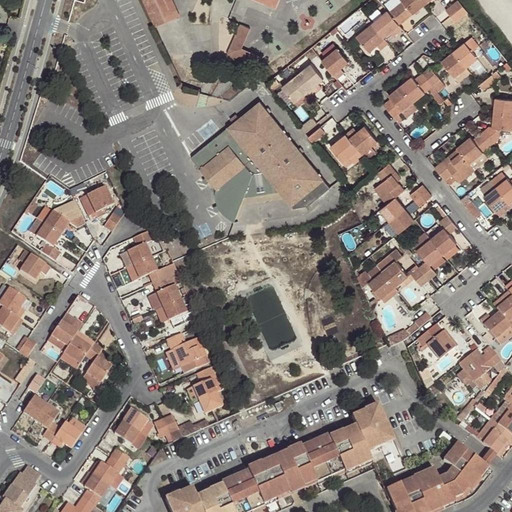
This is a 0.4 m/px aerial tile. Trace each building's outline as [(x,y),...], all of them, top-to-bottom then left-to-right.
[(172,0),(142,0),(155,27),(180,17),(172,0)] [(425,4),(421,0),(402,0),(403,1),(389,12),(400,25),(425,4)] [(457,0),(446,10),(450,16),(463,6),(458,0),(457,0)] [(455,22),(468,11),(463,6),(450,16),(455,22)] [(403,29),(400,25),(389,12),(388,10),(373,22),(384,36),(390,31),(393,29),(397,35),(403,29)] [(356,35),(368,25),(364,19),(352,29),(356,35)] [(384,36),(373,22),(368,25),(356,35),(369,50),(376,45),(378,43),(383,48),(389,43),(384,36)] [(250,27),(241,23),(227,53),(235,56),(243,60),(252,64),(257,67),(261,57),(241,48),(250,27)] [(465,42),(453,52),(466,67),(478,58),(465,42)] [(326,57),(321,60),(337,79),(343,75),(339,70),(341,68),(348,62),(333,43),(322,53),(326,57)] [(466,67),(453,52),(442,61),(455,76),(466,67)] [(311,63),(296,75),(309,91),(312,96),(318,91),(314,86),(317,85),(324,79),(311,63)] [(431,67),(423,74),(433,86),(441,80),(431,67)] [(459,82),(471,73),(466,67),(455,76),(459,82)] [(497,71),(479,84),(485,91),(502,77),(497,71)] [(433,86),(423,74),(415,80),(412,76),(400,87),(413,102),(429,90),(433,86)] [(309,91),(296,75),(282,86),(295,102),(309,91)] [(433,95),(438,92),(433,86),(429,90),(433,95)] [(400,87),(389,95),(391,98),(383,105),(394,117),(401,111),(413,102),(400,87)] [(298,107),(312,96),(309,91),(295,102),(298,107)] [(511,113),(511,99),(495,97),(493,112),(511,113)] [(235,220),(244,197),(245,193),(277,188),(279,191),(293,208),(308,205),(329,188),(302,153),(304,151),(301,147),(299,149),(270,113),(272,111),(269,107),(267,109),(261,100),(191,157),(217,190),(216,191),(216,192),(216,193),(216,194),(216,195),(216,197),(216,199),(217,201),(217,203),(218,205),(219,206),(219,207),(220,209),(221,210),(222,212),(224,213),(225,215),(227,216),(230,218),(231,219),(235,220)] [(406,117),(418,108),(413,102),(401,111),(406,117)] [(489,125),(480,133),(490,146),(499,138),(500,129),(511,129),(511,113),(493,112),(492,126),(489,125)] [(313,117),(301,127),(304,130),(316,121),(313,117)] [(306,133),(318,123),(316,121),(304,130),(306,133)] [(351,129),(345,134),(358,150),(362,154),(371,147),(378,141),(365,125),(357,131),(355,133),(351,129)] [(321,127),(309,137),(310,139),(322,129),(321,127)] [(322,129),(310,139),(313,142),(325,133),(322,129)] [(470,136),(456,147),(457,149),(469,163),(483,152),(490,146),(480,133),(473,139),(470,136)] [(358,150),(345,134),(330,146),(343,162),(358,150)] [(362,154),(364,156),(366,159),(375,151),(371,147),(362,154)] [(459,181),(474,169),(469,163),(457,149),(450,154),(453,158),(445,164),(443,161),(435,168),(445,180),(453,174),(457,179),(459,181)] [(354,164),(364,156),(362,154),(358,150),(343,162),(347,167),(353,162),(354,164)] [(469,163),(474,169),(488,157),(483,152),(469,163)] [(450,154),(443,161),(445,164),(453,158),(450,154)] [(511,166),(507,162),(506,164),(502,167),(505,171),(511,166)] [(389,163),(377,173),(383,181),(374,188),(386,204),(395,196),(404,189),(400,184),(398,181),(400,179),(402,178),(389,163)] [(511,182),(503,172),(491,182),(496,188),(508,203),(511,199),(511,182)] [(445,180),(450,186),(457,179),(453,174),(445,180)] [(496,188),(491,182),(481,190),(486,196),(496,188)] [(427,191),(423,185),(410,195),(415,201),(427,191)] [(105,187),(86,195),(97,219),(106,214),(104,209),(113,205),(105,187)] [(245,193),(244,197),(279,191),(277,188),(245,193)] [(496,188),(486,196),(484,197),(497,212),(508,203),(496,188)] [(427,191),(415,201),(420,207),(432,197),(427,191)] [(386,204),(379,209),(389,221),(405,208),(395,196),(386,204)] [(465,205),(475,218),(481,213),(471,200),(465,205)] [(500,216),(511,207),(508,203),(497,212),(500,216)] [(78,209),(77,206),(58,215),(62,218),(78,209)] [(46,207),(38,219),(45,223),(53,212),(46,207)] [(405,208),(389,221),(399,233),(414,220),(405,208)] [(76,229),(86,224),(78,209),(62,218),(58,215),(53,212),(45,223),(61,234),(69,224),(76,229)] [(104,227),(111,232),(121,219),(113,213),(104,227)] [(458,228),(447,215),(439,222),(444,228),(431,238),(443,253),(456,243),(449,234),(458,228)] [(45,223),(38,219),(29,232),(35,236),(45,223)] [(53,247),(61,234),(45,223),(35,236),(47,244),(42,252),(55,261),(61,253),(53,247)] [(127,252),(133,265),(152,257),(146,244),(153,241),(148,231),(133,238),(137,247),(127,252)] [(431,238),(426,232),(412,243),(417,249),(431,238)] [(427,261),(430,264),(431,263),(442,254),(443,253),(431,238),(417,249),(427,261)] [(407,246),(404,248),(405,250),(407,253),(411,256),(413,254),(407,246)] [(31,254),(25,250),(19,260),(25,263),(31,254)] [(398,259),(407,253),(405,250),(396,256),(398,259)] [(45,276),(51,267),(31,254),(25,263),(20,270),(35,280),(40,272),(45,276)] [(447,260),(442,254),(431,263),(435,269),(447,260)] [(152,257),(133,265),(139,279),(148,275),(151,281),(152,283),(177,273),(173,263),(158,270),(152,257)] [(395,260),(382,271),(395,287),(409,275),(395,260)] [(481,260),(476,264),(479,268),(485,264),(481,260)] [(427,261),(419,267),(430,279),(437,273),(430,264),(427,261)] [(358,265),(354,269),(357,275),(363,272),(358,265)] [(369,275),(365,278),(374,289),(371,292),(378,300),(381,298),(395,287),(382,271),(377,265),(367,272),(369,275)] [(422,286),(430,279),(419,267),(411,273),(415,278),(422,286)] [(177,273),(152,283),(156,293),(147,297),(153,311),(155,310),(162,307),(181,299),(175,285),(181,282),(177,273)] [(395,287),(398,292),(415,278),(411,273),(409,275),(395,287)] [(9,287),(0,301),(0,305),(3,307),(20,318),(20,319),(24,313),(19,310),(21,307),(26,299),(9,287)] [(385,302),(398,292),(395,287),(381,298),(385,302)] [(499,313),(507,323),(511,319),(511,297),(508,292),(502,297),(506,301),(496,309),(499,313)] [(502,297),(493,305),(496,309),(506,301),(502,297)] [(181,299),(162,307),(168,321),(187,313),(181,299)] [(20,318),(3,307),(0,311),(0,327),(9,333),(20,318)] [(168,321),(162,307),(155,310),(161,324),(168,321)] [(419,328),(432,319),(427,312),(414,322),(415,324),(419,328)] [(480,321),(495,339),(510,327),(507,323),(499,313),(491,319),(489,321),(486,317),(480,321)] [(65,314),(50,336),(67,347),(77,332),(82,325),(65,314)] [(13,336),(23,320),(20,319),(20,318),(9,333),(13,336)] [(405,332),(410,336),(419,328),(415,324),(405,332)] [(162,332),(166,341),(181,334),(178,325),(162,332)] [(442,332),(436,325),(416,340),(419,344),(416,346),(420,351),(427,345),(429,348),(439,360),(455,348),(442,332)] [(500,346),(511,335),(511,329),(510,327),(495,339),(500,346)] [(445,330),(442,332),(455,348),(457,346),(445,330)] [(67,347),(64,352),(63,353),(79,364),(85,356),(90,347),(80,341),(84,336),(77,332),(67,347)] [(181,334),(166,341),(170,350),(173,349),(181,367),(193,362),(206,356),(203,348),(199,349),(194,339),(185,343),(181,334)] [(50,336),(47,341),(64,352),(67,347),(50,336)] [(90,347),(94,343),(84,336),(80,341),(90,347)] [(19,352),(28,338),(25,337),(16,350),(19,352)] [(36,344),(28,338),(19,352),(27,358),(36,344)] [(198,338),(194,339),(199,349),(203,348),(198,338)] [(103,349),(94,343),(90,347),(85,356),(93,362),(85,373),(100,383),(111,366),(98,357),(103,349)] [(427,345),(420,351),(422,354),(429,348),(427,345)] [(173,371),(181,367),(173,349),(170,350),(165,352),(173,371)] [(504,366),(491,349),(482,357),(476,350),(458,364),(463,370),(472,380),(480,390),(491,381),(485,373),(493,367),(497,372),(504,366)] [(63,353),(60,358),(76,369),(79,364),(63,353)] [(193,362),(196,369),(209,363),(207,358),(206,356),(193,362)] [(211,367),(196,373),(200,382),(193,386),(198,400),(216,392),(211,379),(216,377),(211,367)] [(507,371),(503,368),(498,375),(502,377),(507,371)] [(465,387),(472,380),(463,370),(456,376),(465,387)] [(100,383),(85,373),(81,381),(95,390),(100,383)] [(45,380),(37,375),(28,388),(36,393),(45,380)] [(198,400),(193,386),(187,389),(193,403),(198,400)] [(493,390),(488,387),(484,393),(488,396),(493,390)] [(223,406),(216,392),(198,400),(204,414),(223,406)] [(35,396),(23,413),(36,421),(47,404),(35,396)] [(469,405),(473,407),(474,406),(477,402),(474,400),(473,399),(469,405)] [(274,404),(278,412),(283,410),(279,402),(274,404)] [(59,412),(47,404),(36,421),(47,429),(43,436),(51,442),(60,428),(52,423),(59,412)] [(350,416),(355,426),(367,452),(394,440),(377,404),(364,409),(361,404),(355,407),(357,413),(350,416)] [(496,413),(491,419),(497,424),(511,435),(511,405),(502,417),(496,413)] [(131,408),(122,421),(140,433),(145,437),(152,426),(151,422),(150,422),(148,421),(149,419),(131,408)] [(172,414),(162,419),(169,434),(179,429),(172,414)] [(81,433),(85,427),(72,417),(68,424),(81,433)] [(169,434),(162,419),(154,423),(160,438),(169,434)] [(497,424),(491,419),(480,434),(486,438),(497,424)] [(140,433),(122,421),(114,434),(132,445),(140,433)] [(238,421),(233,423),(237,430),(241,428),(238,421)] [(60,428),(51,442),(57,446),(60,441),(63,443),(71,448),(81,433),(68,424),(65,422),(60,428)] [(334,434),(326,438),(342,474),(343,477),(372,463),(367,452),(355,426),(342,431),(339,424),(332,427),(334,434)] [(486,438),(482,443),(489,448),(497,454),(502,448),(507,441),(511,444),(511,435),(497,424),(486,438)] [(313,441),(300,447),(316,483),(317,485),(342,474),(326,438),(324,436),(321,438),(318,431),(310,434),(313,441)] [(138,450),(146,437),(145,437),(140,433),(132,445),(138,450)] [(452,468),(446,476),(466,499),(471,492),(472,492),(491,470),(487,467),(479,461),(457,443),(443,461),(452,468)] [(286,451),(269,458),(286,496),(316,483),(299,444),(285,450),(286,451)] [(116,448),(111,457),(124,466),(130,458),(116,448)] [(497,454),(489,448),(479,461),(487,467),(497,454)] [(246,468),(247,470),(264,507),(286,496),(269,458),(260,462),(257,456),(250,459),(253,465),(246,468)] [(124,466),(111,457),(105,465),(101,462),(100,464),(92,475),(109,487),(124,466)] [(89,473),(92,475),(100,464),(97,462),(89,473)] [(6,502),(0,510),(0,511),(22,511),(20,510),(37,486),(34,484),(41,474),(27,465),(3,500),(6,502)] [(396,511),(438,511),(457,504),(457,502),(466,499),(446,476),(439,479),(434,468),(406,481),(404,475),(397,478),(400,483),(386,489),(396,511)] [(220,482),(221,484),(233,511),(257,511),(264,509),(247,470),(234,476),(231,470),(224,473),(227,479),(220,482)] [(95,507),(109,487),(92,475),(84,487),(87,489),(82,498),(93,506),(95,507)] [(208,491),(196,497),(202,511),(233,511),(221,484),(215,487),(212,481),(205,484),(208,491)] [(178,493),(165,499),(170,511),(202,511),(191,487),(185,490),(182,484),(175,487),(178,493)] [(67,502),(60,511),(89,511),(93,506),(82,498),(75,508),(67,502)]
